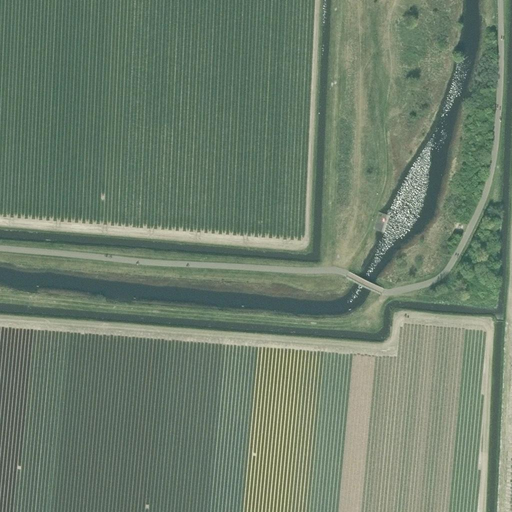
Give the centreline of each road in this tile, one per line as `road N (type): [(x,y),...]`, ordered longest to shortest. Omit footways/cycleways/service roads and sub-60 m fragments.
road 1 (track): [(0,319),(376,347),(392,342),(399,314),(482,318),(490,323),(481,511)]
road 2 (unknown): [(356,0),(363,110),(340,272)]
